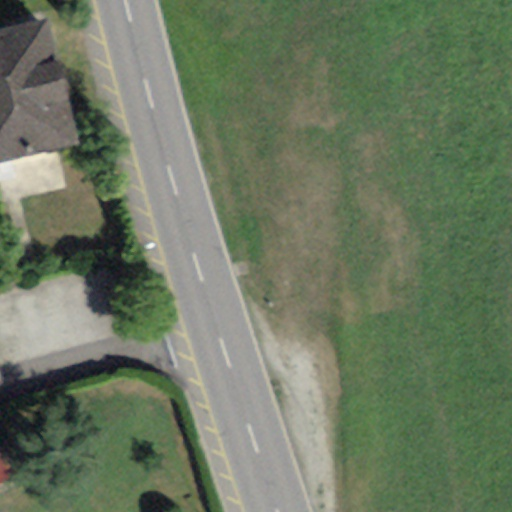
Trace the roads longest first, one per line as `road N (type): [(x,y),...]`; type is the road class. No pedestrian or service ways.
road 1 (secondary): [(127,0),(219,339)]
road 2 (residential): [(219,339),(0,387)]
road 3 (secondary): [(219,339),(275,511)]
